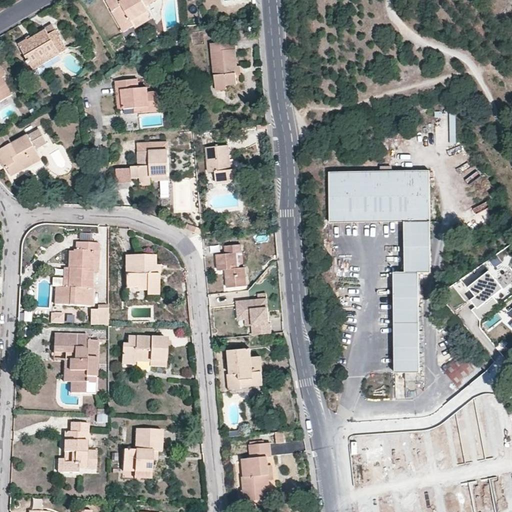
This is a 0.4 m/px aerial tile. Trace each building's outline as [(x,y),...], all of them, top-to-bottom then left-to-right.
[(124,0),(123,0),(109,0),(106,2),(123,32),(134,26),(131,21),(147,11),(145,6),(155,0),(124,0)] [(134,26),(135,28),(152,18),(147,11),(131,21),(134,26)] [(18,44),(31,67),(58,53),(60,56),(68,52),(56,31),(48,34),(46,31),(27,41),(26,40),(18,44)] [(233,42),(211,44),(215,86),(226,85),(236,84),(236,76),(236,70),(236,67),(233,42)] [(60,56),(58,53),(31,67),(33,71),(60,56)] [(0,101),(12,95),(2,78),(5,76),(0,67),(0,101)] [(146,88),(137,88),(136,79),(115,81),(116,91),(121,90),(123,109),(133,108),(140,107),(140,111),(158,109),(157,92),(146,93),(146,88)] [(434,119),(435,146),(455,145),(454,118),(434,119)] [(25,169),(23,165),(39,156),(27,134),(0,149),(0,156),(6,167),(11,177),(25,169)] [(169,176),(167,142),(137,144),(138,166),(130,167),(131,169),(131,178),(140,178),(169,176)] [(236,169),(231,170),(228,146),(206,148),(208,173),(215,172),(216,183),(231,181),(237,181),(236,169)] [(23,165),(25,169),(41,160),(39,156),(23,165)] [(131,178),(131,169),(115,170),(116,184),(131,183),(131,178)] [(429,177),(429,171),(328,173),(329,196),(329,211),(329,223),(404,222),(410,222),(411,273),(418,273),(430,273),(430,254),(430,246),(430,239),(430,228),(430,222),(429,210),(429,198),(429,177)] [(150,185),(150,181),(169,180),(169,176),(140,178),(140,186),(150,185)] [(72,269),(68,268),(68,289),(62,288),(55,288),(54,304),(90,306),(92,272),(93,252),(98,252),(98,243),(76,242),(76,250),(73,250),(72,269)] [(218,271),(225,270),(227,288),(246,286),(244,269),(236,269),(236,254),(241,253),(240,245),(225,247),(225,254),(216,255),(218,271)] [(159,270),(149,270),(148,266),(155,265),(155,256),(125,256),(125,288),(146,288),(146,284),(158,285),(159,270)] [(480,320),(500,304),(494,296),(504,288),(490,270),(469,286),(476,295),(471,299),(476,305),(471,309),(480,320)] [(419,331),(419,326),(418,312),(418,292),(418,273),(411,273),(404,273),(393,273),(393,278),(393,287),(393,292),(393,302),(394,312),(394,325),(394,331),(394,343),(394,360),(395,373),(405,373),(416,373),(419,373),(419,368),(419,351),(419,331)] [(146,288),(146,295),(159,295),(158,285),(146,284),(146,288)] [(253,336),(271,335),(270,325),(269,325),(267,300),(236,302),(238,316),(246,316),(252,319),(253,328),(253,336)] [(107,325),(107,309),(97,309),(97,310),(97,325),(107,325)] [(62,315),(51,314),(51,323),(62,323),(62,315)] [(53,354),(69,354),(69,383),(70,383),(70,394),(85,394),(86,378),(94,379),(95,365),(96,342),(86,342),(86,337),(54,336),(53,354)] [(166,366),(167,339),(128,338),(127,345),(122,345),(121,360),(135,361),(136,359),(149,359),(149,362),(149,366),(166,366)] [(241,389),(241,386),(253,385),(263,385),(260,357),(250,358),(249,349),(228,350),(229,359),(230,374),(228,374),(229,390),(241,389)] [(463,349),(441,367),(459,388),(481,370),(463,349)] [(53,354),(52,361),(64,361),(63,382),(69,383),(69,354),(53,354)] [(85,394),(94,395),(94,379),(86,378),(85,394)] [(70,423),(70,433),(69,448),(64,448),(63,459),(62,472),(77,473),(77,469),(77,463),(85,464),(85,469),(95,469),(96,451),(86,451),(88,423),(70,423)] [(136,430),(135,450),(123,450),(122,471),(134,472),(151,472),(152,460),(152,452),(157,452),(161,452),(162,430),(136,430)] [(269,499),(268,481),(267,466),(266,458),(270,457),(269,444),(264,444),(264,445),(249,446),(250,459),(242,459),(243,477),(241,478),(243,491),(250,491),(251,501),(269,499)] [(42,471),(62,472),(63,459),(64,448),(44,447),(42,471)] [(242,502),(251,501),(250,491),(243,491),(241,491),(242,502)]
